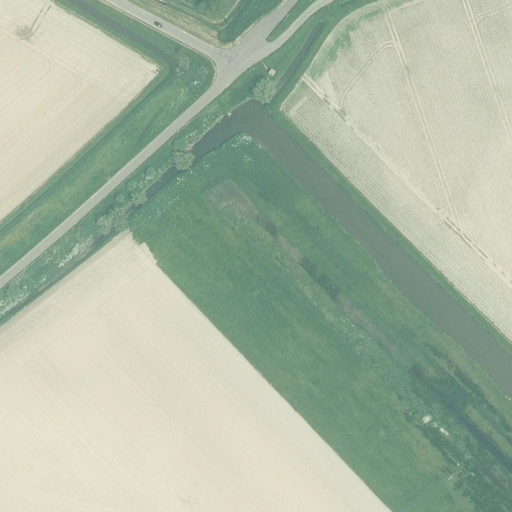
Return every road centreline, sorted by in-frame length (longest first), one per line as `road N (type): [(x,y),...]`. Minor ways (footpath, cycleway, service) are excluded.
road 1 (unclassified): [(0,279),(235,71)]
road 2 (unclassified): [(235,71),(110,0)]
